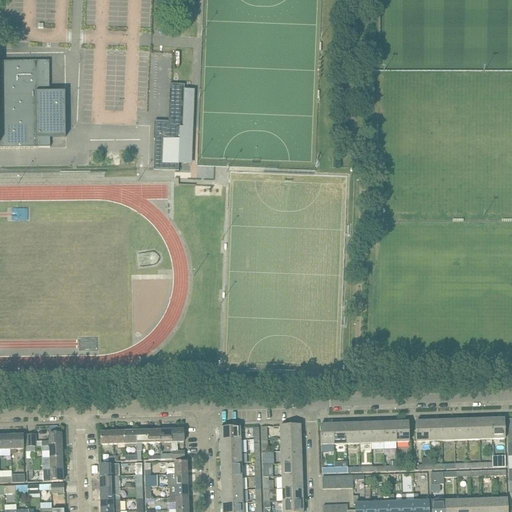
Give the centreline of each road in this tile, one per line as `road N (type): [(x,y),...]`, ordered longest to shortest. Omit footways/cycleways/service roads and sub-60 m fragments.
road 1 (residential): [(311,402),(511,396)]
road 2 (residential): [(79,410),(202,406)]
